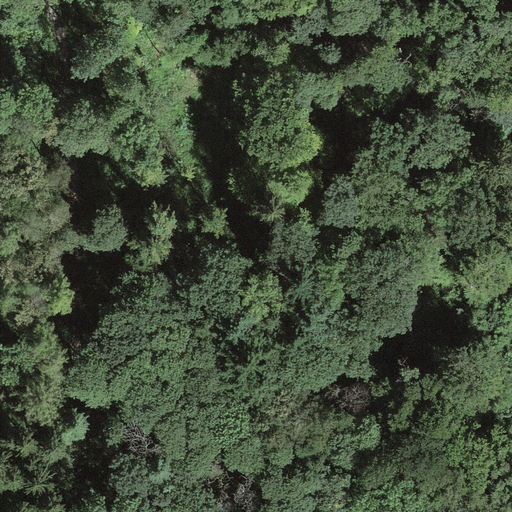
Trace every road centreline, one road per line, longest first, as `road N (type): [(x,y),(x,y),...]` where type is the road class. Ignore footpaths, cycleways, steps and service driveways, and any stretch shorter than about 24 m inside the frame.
road 1 (track): [(137,511),(92,413),(77,351),(63,69),(47,0)]
road 2 (track): [(116,470),(84,459),(0,367)]
